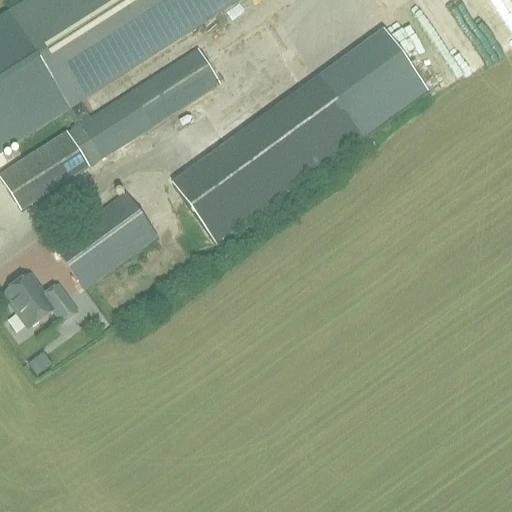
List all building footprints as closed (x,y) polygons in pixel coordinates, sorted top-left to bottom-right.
[(34,0),(0,22),(0,155),(70,111),(80,127),(0,178),(0,181),(21,214),(219,86),(198,52),(91,120),(79,102),(237,0),(34,0)] [(385,33),(172,186),(215,246),(428,93),(385,33)] [(187,158),(197,151),(188,139),(178,147),(187,158)] [(83,290),(156,237),(126,195),(52,247),(83,290)] [(79,315),(58,286),(44,297),(29,276),(3,295),(28,330),(51,313),(62,328),(79,315)]
